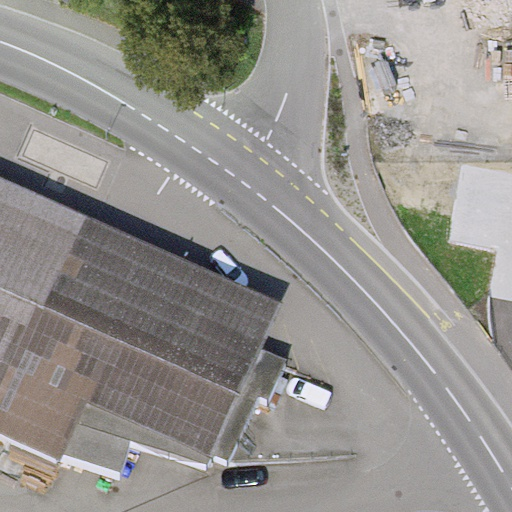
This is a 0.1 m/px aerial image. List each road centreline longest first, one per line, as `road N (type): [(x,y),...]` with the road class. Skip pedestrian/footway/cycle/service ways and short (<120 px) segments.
road 1 (primary): [(246,182),(375,299),(439,372),(511,484)]
road 2 (primary): [(0,41),(86,79),(246,182)]
road 3 (tertiary): [(294,0),(295,75),(246,182)]
